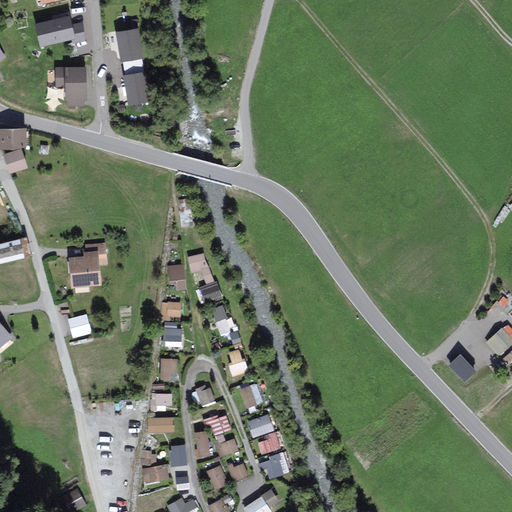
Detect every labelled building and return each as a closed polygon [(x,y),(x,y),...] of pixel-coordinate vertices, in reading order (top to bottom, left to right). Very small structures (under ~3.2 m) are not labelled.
[(72,35),(68,18),(40,25),(42,34),(45,33),(47,41),(72,35)] [(136,30),(118,33),(123,59),(141,56),(136,30)] [(85,69),(56,69),(55,89),(65,90),(65,107),(85,107),(85,69)] [(142,72),(123,75),(128,105),(147,102),(142,72)] [(25,130),(0,129),(0,150),(12,150),(26,147),(25,130)] [(23,149),(4,154),(9,175),(29,170),(23,149)] [(189,215),(180,215),(180,223),(189,223),(189,215)] [(23,236),(0,241),(0,260),(0,262),(28,255),(23,236)] [(107,263),(104,242),(86,244),(87,250),(85,250),(85,254),(71,256),(74,284),(101,281),(99,263),(107,263)] [(208,271),(203,252),(188,256),(192,269),(201,267),(203,273),(208,271)] [(182,263),(180,263),(168,264),(169,280),(176,279),(176,286),(184,285),(182,263)] [(218,296),(213,283),(203,287),(208,300),(218,296)] [(179,315),(179,301),(168,301),(168,303),(162,303),(162,318),(168,318),(168,315),(179,315)] [(227,328),(220,306),(213,308),(220,330),(227,328)] [(86,314),(69,318),(73,335),(90,332),(86,314)] [(0,344),(11,337),(0,322),(0,344)] [(180,344),(180,328),(166,328),(166,344),(180,344)] [(511,343),(502,330),(486,343),(496,356),(511,343)] [(240,359),(237,350),(231,351),(233,361),(229,363),(233,374),(247,370),(243,358),(240,359)] [(465,380),(475,370),(460,355),(450,364),(465,380)] [(176,370),(176,358),(161,358),(161,377),(170,377),(170,370),(176,370)] [(206,388),(206,387),(204,384),(196,388),(202,405),(214,400),(209,387),(206,388)] [(254,402),(248,385),(240,388),(246,405),(254,402)] [(170,404),(170,393),(152,393),(152,399),(150,399),(150,408),(164,408),(164,404),(170,404)] [(229,427),(224,415),(218,417),(217,415),(204,419),(206,424),(210,422),(214,433),(229,427)] [(171,417),(169,417),(148,417),(149,430),(172,430),(171,417)] [(268,429),(264,417),(260,419),(260,421),(253,424),(256,433),(268,429)] [(207,431),(196,432),(198,453),(209,452),(207,431)] [(277,446),(273,433),(267,435),(268,438),(259,441),(263,451),(277,446)] [(236,447),(232,437),(225,440),(223,436),(215,439),(221,453),(236,447)] [(185,443),(184,443),(171,444),(172,448),(169,448),(171,463),(187,462),(185,443)] [(157,462),(156,450),(140,451),(141,463),(157,462)] [(278,453),(277,453),(272,455),(273,457),(266,459),(270,469),(282,465),(278,453)] [(246,472),(241,462),(233,466),(231,462),(227,464),(234,478),(246,472)] [(167,476),(164,464),(164,463),(143,467),(145,480),(167,476)] [(225,480),(218,464),(208,469),(215,485),(225,480)] [(189,486),(187,475),(179,476),(181,487),(189,486)] [(84,503),(76,489),(63,497),(70,510),(84,503)] [(265,511),(271,508),(262,494),(244,506),(247,511),(265,511)] [(227,511),(220,498),(208,504),(212,511),(227,511)] [(196,507),(193,501),(182,506),(178,499),(169,503),(172,511),(193,511),(194,511),(193,509),(196,507)]
